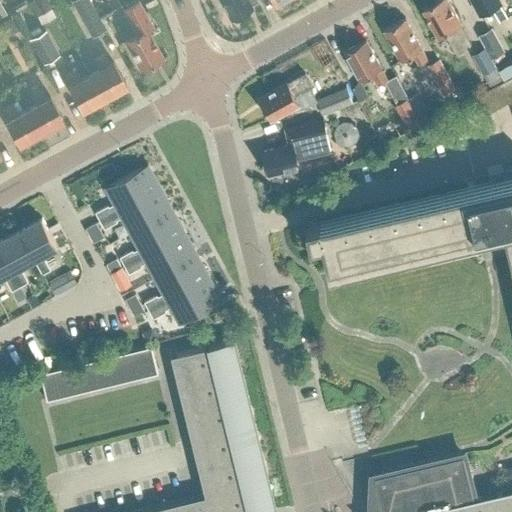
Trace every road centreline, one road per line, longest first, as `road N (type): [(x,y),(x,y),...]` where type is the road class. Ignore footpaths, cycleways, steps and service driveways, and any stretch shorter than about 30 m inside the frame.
road 1 (residential): [(314,511),(208,81)]
road 2 (residential): [(0,192),(208,81)]
road 3 (residential): [(349,0),(208,81)]
